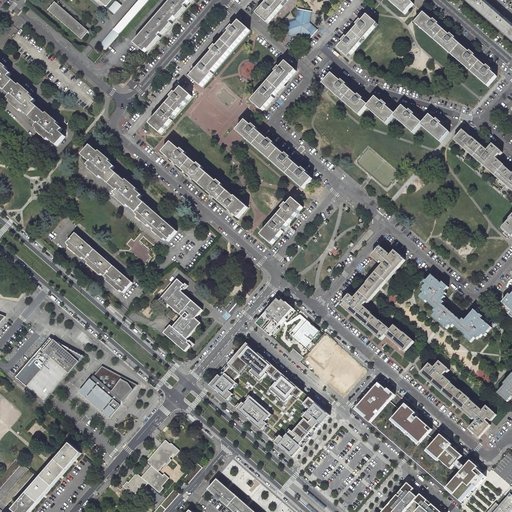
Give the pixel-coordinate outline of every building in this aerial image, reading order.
[(117,0),(110,9),(115,14),(122,5),(117,0)] [(174,0),(136,45),(146,54),(193,0),(174,0)] [(271,0),(259,14),(270,24),(289,0),(271,0)] [(389,0),(405,14),(415,4),(410,0),(389,0)] [(500,12),(486,0),(470,0),(511,36),(511,22),(503,14),(505,13),(502,11),(500,12)] [(90,32),(56,3),(49,11),(83,41),(90,32)] [(299,20),(301,9),(299,9),(297,19),(287,23),(288,25),(299,20)] [(312,11),(301,9),(299,20),(288,25),(291,35),(303,31),(312,39),(319,30),(310,22),(312,11)] [(310,22),(319,30),(320,29),(312,22),(314,11),(312,11),(310,22)] [(424,12),(415,22),(425,31),(425,30),(435,20),(433,18),(432,19),(424,12)] [(351,57),(380,24),(370,15),(365,21),(363,19),(359,24),(361,26),(350,38),(349,36),(345,41),(346,43),(341,49),(351,57)] [(435,20),(425,30),(489,86),(498,75),(491,69),(493,68),(488,64),(487,65),(475,54),(476,53),(471,49),(470,50),(455,37),(456,36),(451,31),(450,33),(438,22),(439,21),(436,19),(435,20)] [(215,74),(214,73),(252,30),(241,22),(236,28),(235,27),(230,31),(232,33),(219,47),(218,46),(213,51),(215,52),(193,77),(204,87),(215,74)] [(114,31),(101,46),(106,51),(120,36),(114,31)] [(311,40),(312,39),(303,31),(291,35),(292,37),(302,33),(311,40)] [(0,85),(12,95),(9,98),(39,124),(36,127),(57,145),(66,135),(61,131),(63,128),(34,102),(36,99),(9,76),(12,73),(0,62),(0,85)] [(288,62),(254,101),(265,111),(276,98),(275,97),(284,87),(285,88),(287,85),(286,84),(298,71),(288,62)] [(367,108),(369,105),(363,100),(364,99),(359,95),(358,97),(346,86),(347,85),(343,81),(341,82),(332,74),(324,84),(359,116),(367,108)] [(174,99),(152,125),(163,134),(175,121),(173,120),(194,97),(183,88),(178,94),(177,92),(172,98),(174,99)] [(394,117),(396,115),(386,106),(388,105),(383,101),(382,103),(376,97),(369,105),(367,108),(387,125),(394,117)] [(421,126),(423,124),(414,116),(415,114),(411,110),(409,112),(403,107),(396,115),(394,117),(414,134),(421,126)] [(430,115),(423,124),(421,126),(441,143),(450,133),(441,125),(442,123),(438,119),(436,121),(430,115)] [(248,121),(239,131),(306,188),(314,178),(308,172),(309,171),(304,167),(303,168),(291,158),(292,156),(287,152),(286,153),(274,143),(275,142),(271,138),(269,139),(259,130),(260,129),(255,124),(254,125),(248,121)] [(455,140),(511,189),(511,172),(496,159),(502,152),(493,145),(487,151),(472,138),(463,131),(455,140)] [(174,143),(165,154),(241,220),(251,208),(238,197),(237,198),(224,187),(225,186),(220,181),(219,182),(205,170),(206,168),(201,164),(199,165),(187,155),(189,154),(184,149),(182,151),(174,143)] [(116,167),(91,145),(82,155),(90,162),(88,165),(118,190),(115,194),(137,212),(136,214),(169,241),(178,231),(141,199),(143,196),(113,170),(116,167)] [(284,230),(304,207),(294,198),(289,204),(287,203),(283,208),(285,209),(262,235),(273,245),(285,231),(284,230)] [(511,214),(508,219),(501,228),(509,236),(511,232),(511,214)] [(133,283),(76,233),(67,244),(124,293),(133,283)] [(386,279),(404,259),(395,251),(389,257),(388,256),(389,254),(381,247),(373,255),(383,264),(369,279),(371,279),(386,279)] [(426,301),(435,309),(433,312),(435,314),(432,317),(446,330),(450,326),(451,328),(454,326),(466,337),(465,338),(470,343),(474,339),(476,341),(479,338),(480,339),(482,335),(484,337),(487,335),(486,334),(491,329),(480,319),(482,317),(480,315),(479,316),(474,311),(464,321),(462,323),(460,321),(442,304),(440,303),(442,300),(445,297),(444,296),(446,293),(444,292),(448,288),(443,283),(442,284),(431,275),(426,281),(425,280),(423,282),(425,284),(422,288),(423,289),(421,291),(423,293),(419,297),(425,302),(426,301)] [(178,344),(187,351),(189,348),(195,341),(197,342),(199,339),(194,335),(193,336),(191,335),(203,321),(200,319),(197,316),(204,307),(183,289),(185,287),(186,289),(190,284),(187,282),(185,284),(178,278),(173,284),(160,300),(168,306),(170,304),(183,315),(174,326),(172,324),(165,332),(178,344)] [(342,304),(383,341),(387,335),(407,352),(415,343),(404,333),(403,334),(395,327),(391,331),(364,306),(388,279),(386,279),(371,279),(354,298),(350,294),(342,304)] [(511,294),(511,296),(509,299),(507,298),(502,303),(511,312),(511,313),(510,315),(511,316),(511,294)] [(295,310),(280,297),(257,324),(271,337),(295,310)] [(306,318),(292,334),(311,351),(325,334),(306,318)] [(311,351),(339,374),(328,386),(344,400),(370,371),(326,333),(325,334),(311,351)] [(51,340),(63,346),(63,345),(51,338),(42,349),(51,340)] [(44,401),(83,357),(69,349),(67,350),(63,346),(51,340),(42,349),(16,377),(27,387),(27,386),(44,401)] [(299,388),(276,368),(274,369),(272,367),(273,365),(270,363),(269,363),(268,362),(268,361),(248,343),(211,386),(220,393),(220,394),(240,412),(241,411),(242,410),(243,412),(242,412),(278,443),(277,443),(288,452),(287,452),(294,458),(331,415),(321,407),(320,408),(319,407),(320,406),(314,401),(313,403),(310,401),(312,399),(301,390),(300,391),(297,389),(299,388)] [(61,384),(84,356),(69,348),(69,349),(83,357),(44,401),(27,386),(27,387),(45,402),(55,390),(61,384)] [(432,368),(429,365),(422,375),(437,388),(436,386),(477,421),(470,429),(480,438),(491,425),(487,421),(489,419),(491,421),(496,414),(487,406),(484,411),(472,401),(472,400),(461,390),(460,391),(452,383),(444,376),(449,369),(441,362),(435,368),(432,366),(432,368)] [(138,385),(103,366),(81,391),(87,396),(87,395),(89,397),(88,397),(103,410),(104,410),(110,416),(120,404),(119,403),(122,400),(123,402),(138,385)] [(511,377),(497,394),(507,402),(511,397),(511,377)] [(384,389),(377,383),(354,409),(371,424),(396,395),(386,387),(384,389)] [(111,417),(123,402),(122,400),(119,403),(120,404),(110,416),(104,410),(103,410),(111,417)] [(415,412),(404,403),(389,420),(418,445),(432,429),(416,416),(414,418),(411,415),(415,412)] [(451,444),(439,433),(424,450),(436,461),(438,458),(450,445),(451,444)] [(170,444),(165,440),(161,444),(159,447),(146,462),(151,466),(149,467),(143,474),(141,477),(136,473),(134,476),(133,477),(128,483),(126,482),(122,487),(131,494),(129,496),(126,494),(124,498),(137,504),(138,500),(134,499),(139,493),(141,495),(145,490),(144,488),(148,484),(159,493),(163,488),(162,487),(169,478),(164,474),(162,475),(158,472),(165,464),(166,465),(171,460),(169,458),(173,454),(175,456),(179,451),(170,443),(170,444)] [(76,458),(81,452),(70,443),(13,510),(16,511),(30,511),(33,509),(43,497),(47,492),(58,480),(62,475),(72,463),(76,458)] [(463,456),(450,445),(438,458),(451,469),(463,456)] [(0,489),(22,463),(16,458),(0,477),(0,489)] [(477,466),(469,460),(444,488),(463,504),(486,477),(475,468),(477,466)] [(189,484),(202,468),(196,463),(189,471),(182,479),(183,479),(189,484)] [(29,468),(1,501),(7,506),(35,473),(29,468)] [(227,487),(218,479),(209,490),(234,511),(255,511),(249,506),(247,504),(229,489),(227,487)] [(403,489),(382,511),(441,511),(408,483),(403,489)] [(165,500),(154,511),(163,511),(179,494),(174,489),(165,500)] [(511,511),(511,495),(510,494),(509,495),(507,497),(499,506),(499,505),(498,506),(495,504),(487,511),(511,511)]
